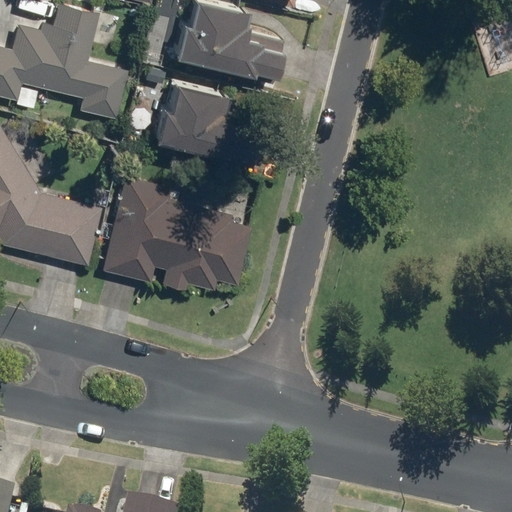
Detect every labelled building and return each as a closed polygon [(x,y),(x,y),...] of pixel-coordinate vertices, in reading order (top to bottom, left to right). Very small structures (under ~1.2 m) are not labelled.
[(167,19),(158,57),(266,81),(276,37),(235,28),(239,9),(201,0),(178,0),(174,21),(167,19)] [(0,46),(0,97),(9,99),(8,104),(27,109),(33,86),(75,96),(72,109),(109,118),(121,69),(81,60),(93,11),(50,1),(45,23),(33,20),(32,26),(11,21),(5,48),(0,46)] [(148,105),(139,139),(242,165),(250,133),(207,122),(214,92),(162,79),(155,107),(148,105)] [(0,132),(0,243),(80,265),(96,206),(32,189),(0,132)] [(118,174),(94,269),(179,290),(180,282),(207,289),(209,279),(230,284),(245,223),(223,218),(225,213),(172,201),(175,188),(118,174)] [(0,511),(7,511),(13,491),(0,487),(0,511)] [(175,511),(176,509),(124,498),(121,511),(71,511),(65,511),(64,511),(175,511)]
